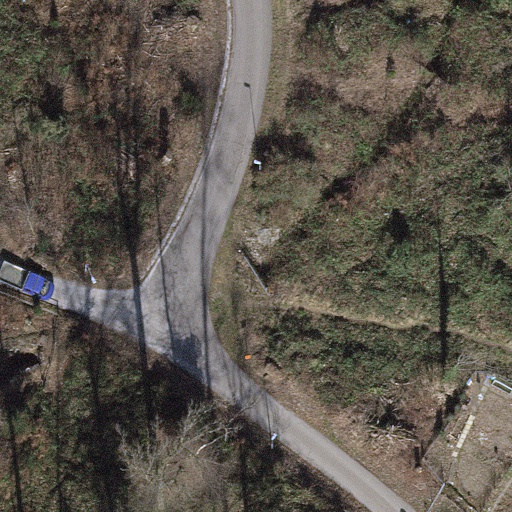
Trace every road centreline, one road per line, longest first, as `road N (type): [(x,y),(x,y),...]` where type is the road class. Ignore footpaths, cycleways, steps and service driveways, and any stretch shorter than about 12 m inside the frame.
road 1 (residential): [(254,0),(241,103),(167,309),(194,352),(385,511)]
road 2 (track): [(303,313),(511,358)]
road 3 (track): [(167,309),(113,307),(0,270)]
